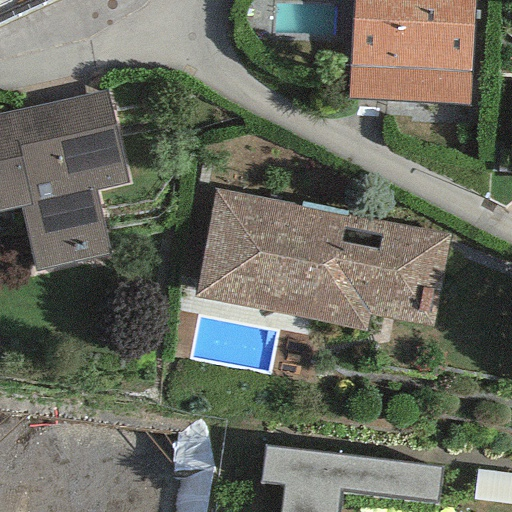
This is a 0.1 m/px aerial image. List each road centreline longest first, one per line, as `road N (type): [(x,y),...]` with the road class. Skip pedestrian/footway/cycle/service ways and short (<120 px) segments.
road 1 (residential): [(511,231),(280,122),(161,30)]
road 2 (residential): [(161,30),(0,75)]
